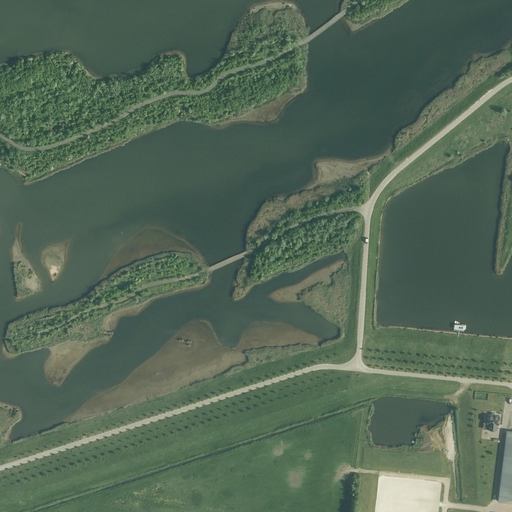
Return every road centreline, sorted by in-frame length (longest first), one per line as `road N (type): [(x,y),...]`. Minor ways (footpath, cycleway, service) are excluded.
road 1 (unclassified): [(39,333),(152,284),(197,274),(308,219),(369,209)]
road 2 (unclassified): [(0,468),(326,365)]
road 3 (unclassified): [(369,209),(390,176),(511,79)]
road 4 (unclassified): [(358,368),(369,209)]
road 5 (unclassified): [(511,385),(358,368)]
